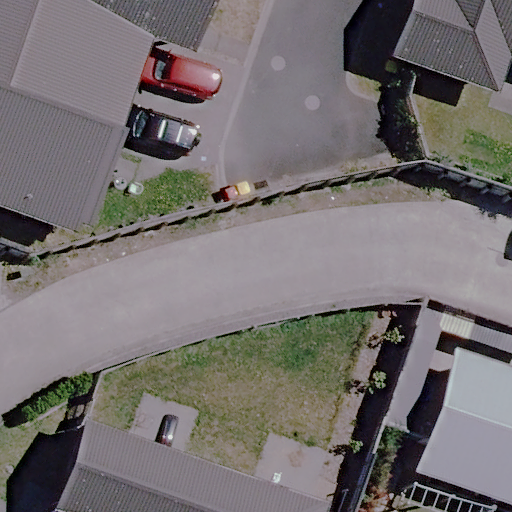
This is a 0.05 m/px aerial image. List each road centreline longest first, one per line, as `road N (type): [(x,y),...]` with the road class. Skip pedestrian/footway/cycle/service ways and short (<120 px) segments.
road 1 (residential): [(511,274),(334,254),(68,316),(0,361)]
road 2 (residential): [(300,147),(301,70),(326,0)]
